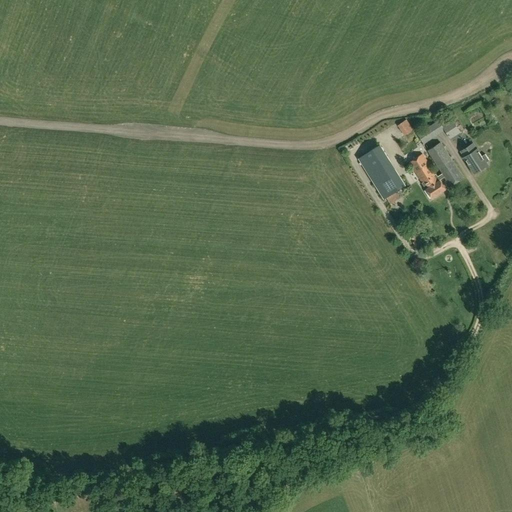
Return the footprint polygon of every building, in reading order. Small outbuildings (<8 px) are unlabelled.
[(450,140),(461,133),(451,118),(440,124),(450,140)] [(401,125),(407,137),(417,132),(410,120),(401,125)] [(436,123),(418,134),(424,144),(442,133),(436,123)] [(442,173),(440,175),(442,179),(444,177),(450,186),(463,178),(440,143),(428,150),(442,173)] [(472,144),(461,151),(464,157),(474,174),(481,169),(482,170),(485,168),(485,167),(487,165),(486,163),(489,161),(485,154),(481,157),(477,149),(476,149),(472,144)] [(359,159),(384,199),(404,187),(387,160),(388,159),(380,146),(359,159)] [(442,179),(440,175),(437,177),(423,155),(409,164),(432,199),(445,190),(439,180),(442,179)] [(389,197),(394,206),(405,200),(400,191),(389,197)]
